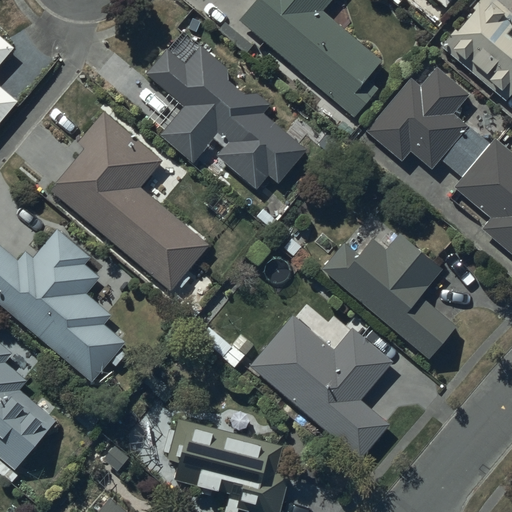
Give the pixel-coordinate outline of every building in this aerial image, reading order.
[(262,0),(242,24),(357,120),(381,92),(369,82),(384,64),(326,16),(339,0),(262,0)] [(430,0),(448,15),(461,0),(430,0)] [(443,51),(509,106),(511,102),(511,13),(496,0),(486,0),(478,10),(481,12),(463,34),(459,32),(443,51)] [(0,74),(18,53),(0,38),(0,131),(21,106),(0,88),(0,74)] [(183,61),(167,47),(150,67),(189,100),(164,129),(191,152),(212,127),(227,140),(219,149),(255,180),(266,168),(276,176),(302,145),(260,109),(268,99),(254,87),(242,88),(227,75),(226,64),(199,41),(183,61)] [(412,79),(368,131),(403,161),(411,151),(433,170),(441,160),(461,177),(490,143),(455,114),(471,95),(438,67),(421,87),(412,79)] [(163,156),(104,108),(79,138),(84,142),(49,184),(171,284),(208,239),(140,183),(163,156)] [(511,147),(497,135),(457,183),(493,213),(483,225),(511,248),(511,147)] [(0,300),(91,377),(110,356),(117,362),(127,350),(120,344),(124,338),(102,320),(110,310),(85,289),(99,273),(84,260),(90,253),(58,226),(34,254),(26,247),(19,256),(0,239),(0,300)] [(345,240),(323,264),(429,356),(458,322),(422,291),(446,264),(402,226),(386,244),(374,233),(358,251),(345,240)] [(293,312),(251,362),(363,454),(392,420),(362,395),(394,356),(353,323),(349,328),(333,315),(328,320),(307,302),(297,315),(293,312)] [(221,332),(211,343),(235,364),(254,343),(242,332),(232,342),(221,332)] [(0,453),(16,467),(58,417),(20,386),(28,377),(25,375),(38,360),(7,334),(2,340),(0,338),(0,453)] [(283,444),(179,414),(176,425),(171,424),(164,446),(169,448),(167,455),(178,458),(173,476),(198,483),(200,477),(203,478),(201,486),(210,489),(212,480),(220,483),(219,485),(230,488),(224,508),(238,511),(241,504),(270,511),(277,511),(288,474),(275,470),(283,444)] [(138,511),(112,491),(95,511),(138,511)]
